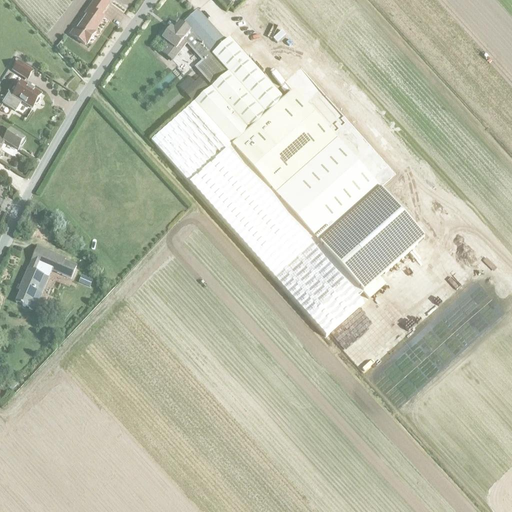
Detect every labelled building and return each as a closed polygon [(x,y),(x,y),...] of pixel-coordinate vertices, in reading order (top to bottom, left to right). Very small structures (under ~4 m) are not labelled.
[(96,33),(94,32),(104,18),(101,16),(109,3),(105,0),(93,0),(84,14),(86,15),(76,30),(74,28),(69,35),(86,46),(96,33)] [(240,156),(363,294),(424,240),(336,141),(293,93),(284,101),(248,61),(229,39),(226,42),(197,11),(196,13),(184,24),(176,32),(170,28),(167,25),(163,31),(166,33),(162,39),(169,44),(162,54),(173,62),(181,52),(188,44),(203,61),(195,68),(212,88),(194,105),(151,142),(190,185),(192,186),(226,224),(325,338),(363,305),(264,196),(234,162),(240,156)] [(12,72),(28,82),(34,72),(18,62),(12,72)] [(199,80),(184,93),(192,103),(208,90),(199,80)] [(10,93),(3,104),(16,112),(22,102),(33,109),(35,106),(38,105),(40,102),(39,99),(41,96),(22,84),(14,96),(10,93)] [(0,152),(2,150),(0,148),(0,147),(3,142),(18,151),(25,140),(10,130),(6,137),(0,133),(0,152)] [(32,262),(29,270),(28,270),(20,288),(22,288),(16,302),(22,305),(21,306),(41,314),(46,304),(34,299),(47,269),(71,280),(77,266),(66,261),(66,259),(38,247),(31,262),(32,262)]
